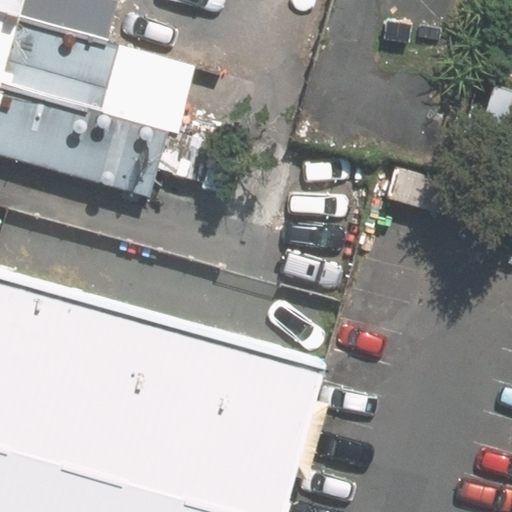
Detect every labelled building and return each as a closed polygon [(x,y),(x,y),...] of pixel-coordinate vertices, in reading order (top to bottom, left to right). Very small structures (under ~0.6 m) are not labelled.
[(7,0),(4,11),(108,40),(123,44),(135,0),(7,0)] [(90,106),(108,40),(4,11),(0,23),(0,80),(77,101),(90,106)] [(0,152),(59,169),(77,101),(0,80),(0,152)] [(511,179),(511,90),(495,85),(470,167),(511,179)] [(417,121),(354,103),(343,145),(406,162),(417,121)] [(309,287),(220,261),(206,316),(295,340),(309,287)] [(203,325),(0,269),(0,511),(277,511),(323,359),(291,349),(203,325)]
